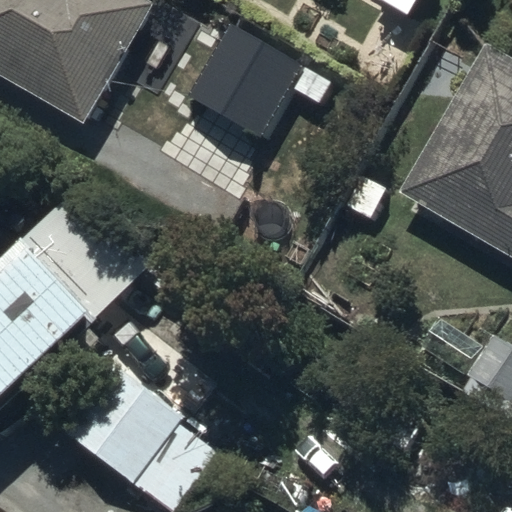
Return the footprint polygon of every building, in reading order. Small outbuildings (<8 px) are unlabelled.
[(0,0),(0,73),(95,129),(163,11),(144,0),(0,0)] [(308,70),(237,27),(194,99),(266,141),(308,70)] [(511,56),(495,47),(409,196),(511,254),(511,56)] [(0,429),(172,269),(93,185),(0,271),(0,429)] [(444,318),(425,349),(511,403),(511,343),(497,334),(489,346),(444,318)] [(100,355),(51,421),(171,511),(181,511),(225,454),(187,426),(190,422),(100,355)] [(511,511),(511,450),(502,445),(477,484),(511,505),(511,511)]
